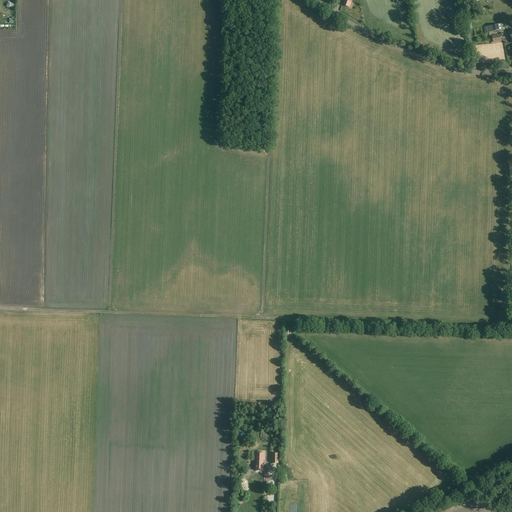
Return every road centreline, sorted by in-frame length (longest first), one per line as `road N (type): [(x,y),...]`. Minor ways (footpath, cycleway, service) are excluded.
road 1 (track): [(0,308),(511,327)]
road 2 (unclassified): [(313,0),(441,65),(511,71)]
